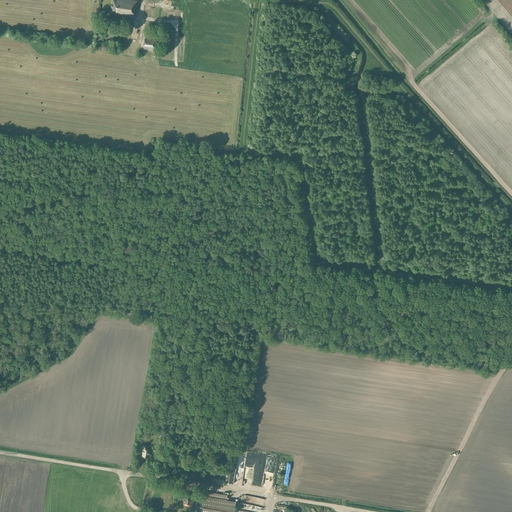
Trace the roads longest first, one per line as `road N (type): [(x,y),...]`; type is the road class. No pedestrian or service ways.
road 1 (track): [(297,0),(330,3),(511,211)]
road 2 (track): [(511,361),(429,511)]
